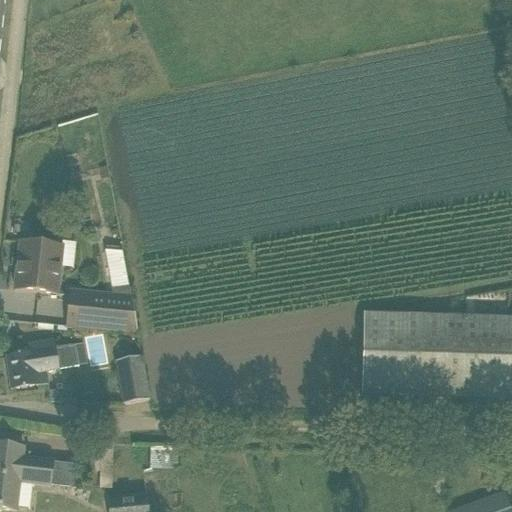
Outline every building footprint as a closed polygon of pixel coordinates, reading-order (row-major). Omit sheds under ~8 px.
[(48,297),(53,247),(13,243),(8,293),(48,297)] [(132,298),(70,292),(68,328),(137,338),(132,298)] [(511,401),(511,319),(363,316),(361,397),(511,401)] [(46,386),(44,374),(78,369),(74,348),(47,352),(45,343),(27,346),(29,355),(5,358),(11,392),(46,386)] [(148,401),(141,358),(115,363),(122,405),(148,401)] [(0,510),(14,511),(17,485),(51,488),(53,464),(19,461),(20,450),(0,447),(0,510)] [(510,511),(503,494),(455,511),(510,511)] [(149,511),(148,495),(109,500),(109,511),(149,511)]
